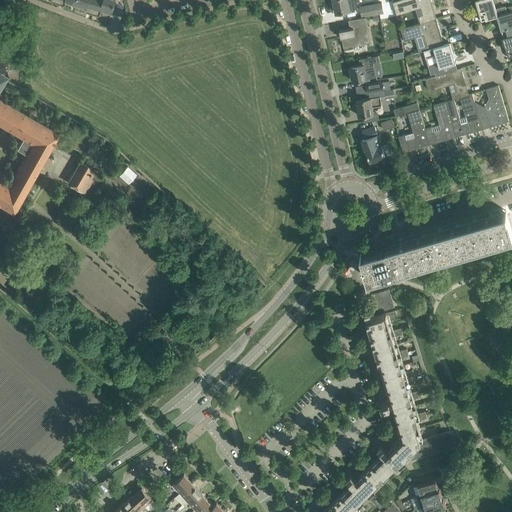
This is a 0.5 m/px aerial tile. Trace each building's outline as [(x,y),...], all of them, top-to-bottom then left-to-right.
[(77,0),(76,5),(86,9),(85,10),(85,11),(86,12),(92,14),(96,0),(77,0)] [(96,0),(92,14),(98,15),(99,15),(101,11),(111,14),(115,2),(117,3),(118,3),(118,2),(118,0),(96,0)] [(333,0),(336,13),(339,12),(346,11),(350,10),(359,8),(358,0),(359,0),(358,0),(333,0)] [(398,0),(393,2),(396,14),(416,8),(420,22),(436,17),(430,0),(398,0)] [(475,0),(479,14),(481,20),(497,16),(498,15),(507,12),(505,5),(495,8),(494,2),(498,2),(497,0),(475,0)] [(381,2),(360,6),(362,17),(380,13),(380,14),(384,13),(381,2)] [(511,10),(507,12),(498,15),(497,16),(503,36),(511,33),(511,10)] [(352,45),(352,44),(370,41),(370,42),(371,42),(366,16),(348,20),(349,21),(350,20),(351,27),(339,30),(341,37),(342,37),(344,47),(352,45)] [(444,44),(436,17),(420,22),(400,28),(404,40),(423,34),(427,48),(444,44)] [(511,33),(503,36),(509,57),(511,56),(511,33)] [(444,44),(427,48),(423,50),(426,58),(436,55),(438,62),(428,65),(431,74),(435,72),(436,75),(457,68),(455,62),(456,62),(456,61),(453,62),(452,59),(455,59),(455,58),(454,58),(450,42),(444,44)] [(402,50),(392,52),(394,59),(403,56),(402,50)] [(364,63),(350,66),(353,81),(366,78),(365,69),(380,66),(380,62),(388,61),(387,54),(370,57),(363,59),(364,63)] [(0,202),(14,211),(36,172),(38,168),(45,172),(54,156),(47,153),(59,132),(0,96),(0,84),(5,77),(8,72),(0,67),(0,202)] [(436,75),(425,78),(429,90),(449,84),(453,99),(454,98),(454,99),(460,97),(460,96),(468,94),(466,88),(467,88),(461,67),(457,68),(436,75)] [(367,93),(384,90),(382,80),(366,83),(367,93)] [(498,85),(486,88),(489,98),(492,108),(478,112),(482,128),(509,120),(498,85)] [(368,98),(356,99),(359,116),(363,115),(364,121),(379,119),(378,112),(373,113),(372,106),(381,104),(380,98),(394,97),(393,89),(384,90),(367,93),(368,98)] [(459,117),(454,99),(454,98),(453,99),(445,101),(456,136),(482,128),(478,112),(472,93),(468,94),(460,96),(460,97),(465,116),(459,117)] [(418,101),(403,105),(405,112),(407,112),(420,108),(418,101)] [(456,136),(445,101),(433,104),(439,124),(425,128),(429,144),(456,136)] [(420,108),(407,112),(413,131),(398,135),(400,142),(402,151),(429,144),(425,128),(420,108)] [(392,118),(381,121),(384,129),(394,126),(392,118)] [(385,156),(374,126),(362,130),(365,138),(362,139),(370,161),(385,156)] [(81,152),(86,144),(70,135),(65,143),(81,152)] [(96,169),(78,159),(67,182),(84,192),(85,190),(92,194),(97,183),(90,180),(96,169)] [(508,219),(507,213),(506,210),(360,253),(367,278),(511,235),(511,231),(511,230),(510,224),(508,219)] [(0,266),(0,280),(2,283),(10,275),(0,266)] [(379,311),(394,306),(389,289),(374,293),(379,311)] [(403,461),(406,458),(408,460),(453,447),(455,446),(456,445),(457,445),(458,443),(458,442),(459,441),(459,440),(459,439),(459,438),(459,437),(459,436),(458,435),(457,434),(457,433),(456,432),(455,432),(453,431),(452,430),(450,430),(449,430),(420,439),(417,428),(420,427),(418,420),(427,417),(425,410),(416,413),(412,399),(421,396),(419,390),(410,392),(405,378),(415,375),(413,369),(404,371),(400,357),(409,354),(407,348),(397,351),(393,336),(402,334),(401,327),(391,330),(387,316),(396,313),(395,309),(372,316),(371,313),(369,307),(364,308),(366,315),(367,318),(391,401),(389,400),(381,402),(382,407),(392,404),(401,435),(388,447),(387,449),(382,444),(378,448),(382,453),(377,458),(355,479),(351,474),(346,478),(351,483),(346,488),(321,511),(350,511),(399,465),(403,461)] [(191,481),(184,473),(172,484),(179,492),(191,481)] [(438,488),(435,478),(418,483),(421,494),(438,488)] [(187,500),(199,489),(191,481),(179,492),(187,500)] [(153,498),(142,487),(134,494),(145,506),(153,498)] [(420,506),(442,499),(442,498),(439,488),(438,488),(421,494),(417,496),(420,506)] [(194,508),(206,497),(199,489),(187,500),(194,508)] [(138,511),(145,506),(134,494),(126,502),(135,511),(138,511)] [(206,511),(213,505),(206,497),(194,508),(197,511),(206,511)] [(437,511),(447,508),(446,508),(444,502),(443,498),(442,498),(442,499),(420,506),(421,507),(423,511),(437,511)] [(135,511),(126,502),(118,509),(120,511),(135,511)] [(221,511),(224,510),(217,502),(213,505),(206,511),(221,511)] [(399,511),(391,503),(382,511),(399,511)]
